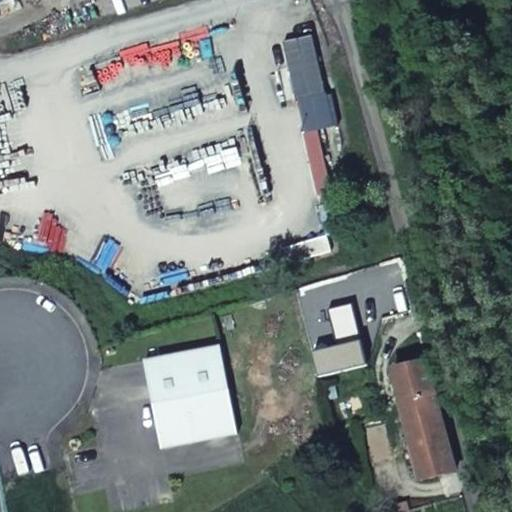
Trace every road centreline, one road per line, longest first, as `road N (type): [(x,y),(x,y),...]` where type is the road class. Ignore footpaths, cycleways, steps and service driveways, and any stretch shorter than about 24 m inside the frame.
road 1 (residential): [(357,0),(431,250),(484,511)]
road 2 (unknown): [(225,0),(0,72)]
road 3 (unknown): [(16,375),(41,511)]
